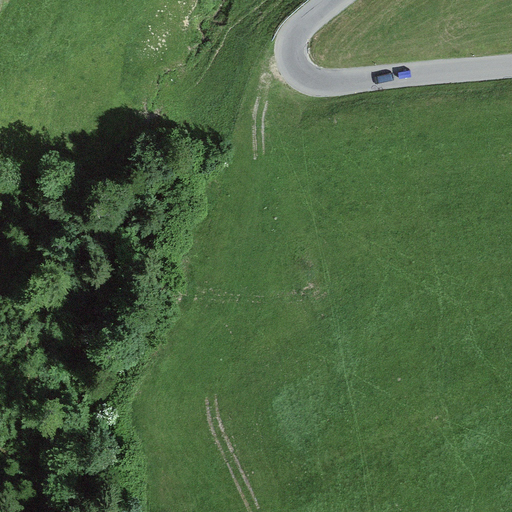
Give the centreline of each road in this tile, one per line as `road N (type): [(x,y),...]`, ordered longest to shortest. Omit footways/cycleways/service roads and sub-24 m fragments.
road 1 (track): [(292,71),(265,97),(260,114),(255,220),(209,366),(214,420),(255,510)]
road 2 (tertiary): [(511,70),(302,81),(292,71),(293,33),(334,0)]
